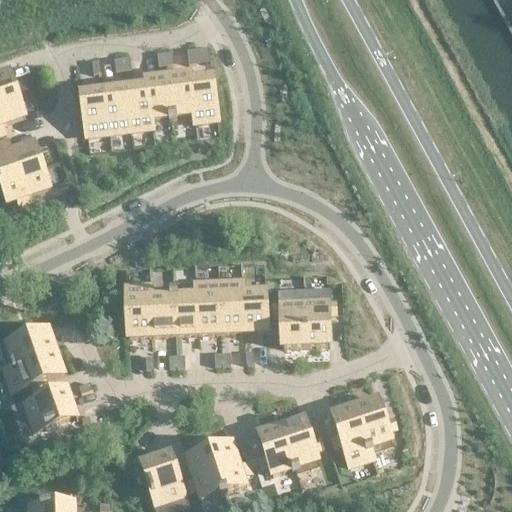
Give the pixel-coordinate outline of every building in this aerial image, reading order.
[(186,54),(187,66),(195,65),(194,53),(186,54)] [(164,57),(166,69),(174,68),(172,56),(164,57)] [(156,58),(158,70),(166,69),(164,57),(156,58)] [(121,62),(123,74),(131,73),(129,61),(121,62)] [(113,63),(115,75),(123,74),(121,62),(113,63)] [(92,66),(94,78),(101,77),(100,65),(92,66)] [(0,104),(17,99),(9,76),(0,79),(0,104)] [(167,81),(173,124),(177,123),(176,120),(193,118),(194,118),(190,86),(191,86),(190,78),(167,81)] [(151,124),(152,124),(152,123),(168,121),(169,124),(173,124),(167,81),(145,84),(146,92),(147,91),(151,124)] [(194,118),(193,118),(194,128),(217,125),(212,83),(191,86),(190,86),(194,118)] [(146,92),(125,94),(131,136),(153,133),(152,124),(151,124),(147,91),(146,92)] [(125,94),(104,97),(109,139),(131,136),(125,94)] [(104,97),(82,100),(87,141),(109,139),(104,97)] [(17,99),(0,104),(0,138),(6,137),(3,129),(24,121),(17,99)] [(0,153),(2,159),(0,159),(0,185),(41,171),(34,148),(12,156),(9,147),(0,150),(0,153)] [(41,171),(0,185),(0,189),(1,189),(7,208),(18,204),(20,212),(31,209),(28,201),(49,193),(41,171)] [(242,285),(218,286),(221,338),(244,337),(242,297),(243,297),(242,285)] [(195,299),(196,299),(198,339),(221,338),(218,286),(195,287),(195,299)] [(153,341),(151,301),(152,301),(151,289),(126,290),(129,342),(153,341)] [(265,296),(243,297),(242,297),(244,337),(267,336),(265,296)] [(304,297),(306,352),(330,351),(328,320),(336,319),(335,307),(328,307),(327,296),(304,297)] [(152,301),(151,301),(153,341),(175,340),(173,297),(169,297),(169,300),(152,301)] [(196,299),(195,299),(177,300),(177,297),(173,297),(175,340),(198,339),(196,299)] [(281,322),(282,353),(306,352),(304,297),(280,298),(280,309),(273,309),(274,322),(281,322)] [(23,333),(13,337),(17,346),(7,349),(13,368),(11,369),(12,372),(56,357),(48,335),(26,342),(23,333)] [(56,357),(12,372),(13,376),(16,375),(22,394),(32,391),(35,399),(45,396),(42,387),(64,379),(56,357)] [(245,357),(245,369),(253,369),(253,357),(245,357)] [(214,359),(214,371),(222,370),(222,358),(214,359)] [(222,358),(222,370),(230,370),(230,358),(222,358)] [(168,361),(169,373),(177,372),(176,360),(168,361)] [(176,360),(177,372),(185,372),(184,360),(176,360)] [(145,362),(146,374),(154,373),(153,361),(145,362)] [(81,397),(92,393),(89,386),(78,390),(81,397)] [(67,394),(12,413),(12,414),(16,413),(25,438),(44,431),(45,433),(56,429),(55,428),(75,421),(76,424),(77,424),(67,394)] [(355,411),(369,455),(373,454),(372,451),(391,445),(388,435),(397,432),(394,423),(385,426),(377,403),(355,411)] [(330,444),(333,453),(342,450),(346,460),(365,454),(365,457),(369,455),(355,411),(332,418),(339,441),(330,444)] [(88,420),(81,422),(84,430),(91,427),(88,420)] [(281,431),(296,475),(300,474),(299,471),(317,465),(314,455),(323,452),(320,443),(311,446),(304,423),(281,431)] [(257,463),(260,473),(269,470),(272,480),(291,474),(292,476),(296,475),(281,431),(259,438),(266,460),(257,463)] [(209,456),(224,500),(228,499),(227,497),(246,490),(242,480),(251,478),(247,467),(239,470),(232,448),(209,456)] [(197,495),(201,505),(219,499),(220,502),(224,500),(209,456),(187,463),(194,485),(186,487),(189,498),(197,495)] [(139,468),(140,469),(144,468),(150,488),(148,488),(152,499),(154,498),(158,511),(179,511),(186,510),(186,511),(187,511),(170,458),(139,468)]
